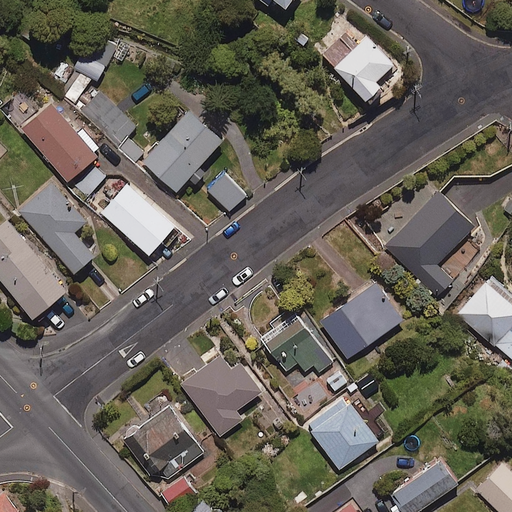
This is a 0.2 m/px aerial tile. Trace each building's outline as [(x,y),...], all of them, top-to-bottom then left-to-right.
[(360,41),(347,27),(320,52),(363,99),(396,69),(366,35),(360,41)] [(78,65),(94,76),(98,78),(121,43),(97,28),(75,63),(78,65)] [(94,76),(78,65),(60,91),(77,102),(94,76)] [(81,112),(134,161),(145,149),(129,134),(138,126),(101,91),(81,112)] [(102,153),(57,98),(25,125),(69,180),(102,153)] [(177,190),(189,177),(197,184),(210,170),(203,163),(226,138),(193,107),(144,158),(177,190)] [(247,193),(226,171),(209,187),(230,209),(247,193)] [(90,219),(55,178),(20,208),(75,272),(97,253),(77,230),(90,219)] [(178,224),(130,180),(103,210),(151,253),(178,224)] [(474,227),(440,191),(385,243),(434,296),(452,280),(436,263),(474,227)] [(70,287),(9,217),(0,224),(0,274),(37,316),(70,287)] [(456,314),(511,361),(511,293),(490,274),(456,314)] [(407,317),(380,278),(322,318),(349,357),(407,317)] [(304,316),(269,341),(288,369),(301,360),(307,369),(316,362),(321,370),(335,360),(304,316)] [(234,366),(225,352),(184,380),(222,434),(245,417),(239,408),(266,389),(244,359),(234,366)] [(382,437),(348,393),(309,423),(342,467),(382,437)] [(206,450),(172,404),(126,437),(151,472),(156,469),(164,481),(206,450)] [(417,511),(462,481),(445,457),(394,493),(407,511),(417,511)] [(511,511),(511,471),(502,462),(476,489),(500,511),(511,511)] [(198,489),(186,473),(163,490),(175,506),(198,489)] [(0,511),(16,511),(4,492),(0,494),(0,511)] [(224,511),(208,493),(187,511),(224,511)] [(365,511),(355,498),(335,511),(365,511)]
